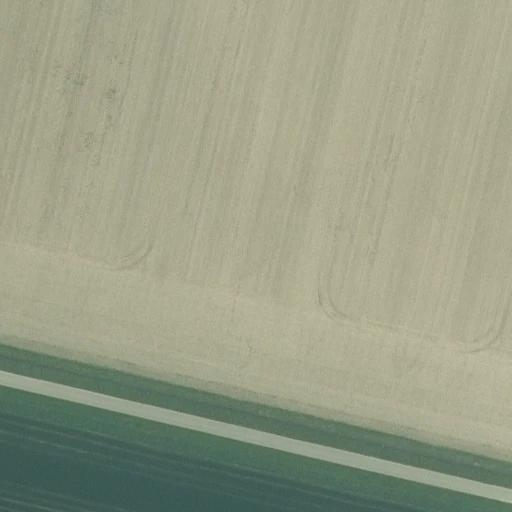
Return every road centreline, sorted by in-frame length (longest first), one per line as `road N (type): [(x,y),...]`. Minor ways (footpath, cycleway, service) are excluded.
road 1 (unclassified): [(511,496),(0,378)]
road 2 (track): [(0,342),(511,459)]
